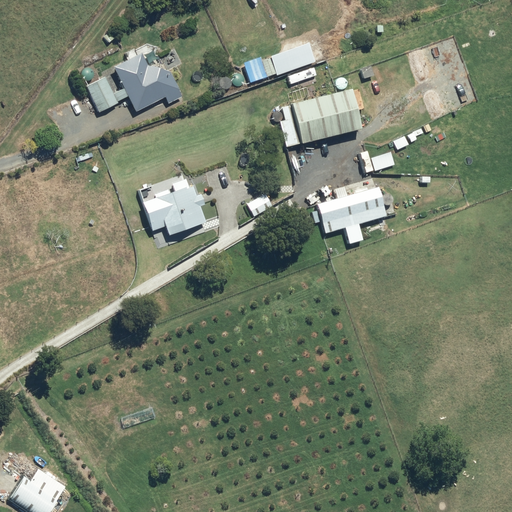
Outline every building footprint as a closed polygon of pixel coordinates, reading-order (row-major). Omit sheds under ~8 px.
[(107,44),(87,51),(90,59),(110,52),(107,44)] [(314,54),(318,59),(323,56),(319,51),(314,54)] [(110,78),(115,76),(132,111),(162,96),(166,103),(179,96),(167,71),(148,65),(145,66),(138,52),(110,66),(111,69),(106,72),(110,78)] [(280,53),(259,61),(264,76),(285,68),(280,53)] [(83,86),(96,112),(114,102),(101,77),(83,86)] [(282,120),(277,121),(283,146),(357,128),(347,88),(286,103),(287,105),(279,107),(282,120)] [(388,152),(390,172),(416,168),(418,181),(442,177),(438,147),(409,151),(409,149),(388,152)] [(152,197),(138,202),(144,218),(151,216),(155,226),(161,224),(163,229),(165,229),(166,234),(194,224),(191,216),(198,214),(194,202),(198,201),(195,194),(192,195),(189,185),(184,187),(181,179),(169,183),(171,190),(165,192),(164,189),(151,194),(152,197)] [(314,205),(308,206),(312,221),(318,219),(322,233),(382,215),(374,187),(314,204),(314,205)] [(262,194),(245,203),(252,216),(269,206),(262,194)] [(245,209),(238,213),(241,217),(248,213),(245,209)] [(9,497),(30,511),(47,511),(66,486),(39,468),(31,479),(24,475),(9,497)]
